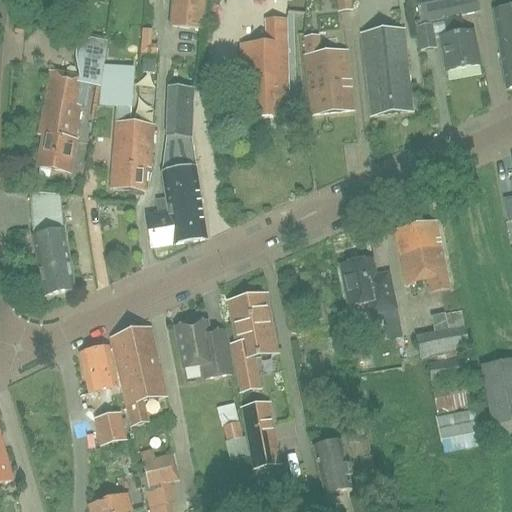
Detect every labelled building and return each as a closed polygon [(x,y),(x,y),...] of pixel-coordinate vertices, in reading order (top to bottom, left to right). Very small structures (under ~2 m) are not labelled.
[(206,0),(170,0),(168,27),(204,30),(206,0)] [(460,16),(460,17),(481,13),(477,0),(415,0),(419,18),(414,19),(416,26),(443,20),(444,20),(444,18),(448,16),(449,19),(460,16)] [(505,91),(511,89),(511,10),(493,13),(505,91)] [(444,20),(443,20),(446,38),(439,39),(446,73),(480,67),(473,33),(464,35),(460,17),(460,16),(449,19),(448,16),(444,18),(444,20)] [(289,118),(285,21),(264,22),(265,46),(240,47),(243,120),(289,118)] [(432,27),(416,30),(420,52),(437,49),(435,40),(432,27)] [(370,118),(391,116),(413,113),(403,32),(382,34),(361,36),(370,118)] [(75,143),(81,108),(77,107),(81,85),(101,88),(107,42),(77,38),(75,58),(78,76),(54,72),(54,73),(48,72),(44,94),(46,94),(38,137),(42,138),(36,169),(69,175),(73,153),(74,154),(76,143),(75,143)] [(320,39),(303,41),(311,116),(353,111),(347,53),(322,56),(320,39)] [(115,66),(111,106),(129,108),(132,83),(134,67),(115,66)] [(157,202),(159,216),(147,218),(152,249),(207,240),(190,139),(192,139),(194,90),(166,88),(164,138),(168,139),(163,175),(167,200),(157,202)] [(139,127),(134,127),(129,126),(130,110),(117,109),(111,190),(127,191),(143,192),(145,169),(151,169),(154,128),(139,127)] [(62,233),(58,197),(34,195),(34,196),(29,202),(32,239),(33,239),(37,261),(31,262),(34,277),(40,276),(44,298),(74,292),(62,233)] [(450,290),(436,224),(395,232),(406,288),(415,286),(414,279),(426,277),(429,294),(450,290)] [(372,315),(396,310),(388,274),(375,277),(371,261),(340,267),(349,308),(369,304),(372,315)] [(226,302),(234,345),(231,345),(241,395),(263,390),(257,359),(278,355),(267,294),(226,302)] [(415,337),(420,359),(469,349),(462,312),(444,315),(447,331),(415,337)] [(206,324),(176,330),(184,371),(202,368),(204,381),(232,376),(224,332),(208,335),(206,324)] [(153,330),(138,333),(109,340),(131,428),(148,423),(143,403),(157,400),(166,398),(153,330)] [(117,388),(107,349),(80,356),(90,395),(117,388)] [(466,358),(428,365),(429,375),(431,385),(465,380),(470,379),(466,358)] [(511,363),(481,369),(492,427),(496,447),(511,444),(511,363)] [(446,413),(483,407),(481,394),(444,400),(446,413)] [(268,405),(242,410),(253,473),(280,468),(268,405)] [(482,448),(480,434),(475,411),(441,417),(438,418),(436,418),(441,442),(444,453),(445,455),(482,448)] [(119,416),(96,421),(102,447),(125,441),(119,416)] [(350,490),(340,443),(313,449),(324,496),(325,496),(329,511),(342,511),(352,510),(352,511),(376,511),(373,496),(379,495),(374,472),(366,437),(348,441),(353,462),(359,461),(363,477),(355,479),(358,488),(350,490)] [(0,485),(12,483),(0,439),(0,485)] [(175,504),(171,485),(174,484),(167,456),(142,462),(149,489),(145,490),(149,511),(171,511),(170,505),(175,504)] [(122,468),(125,491),(142,489),(139,466),(122,468)] [(131,511),(127,498),(89,509),(89,511),(131,511)]
